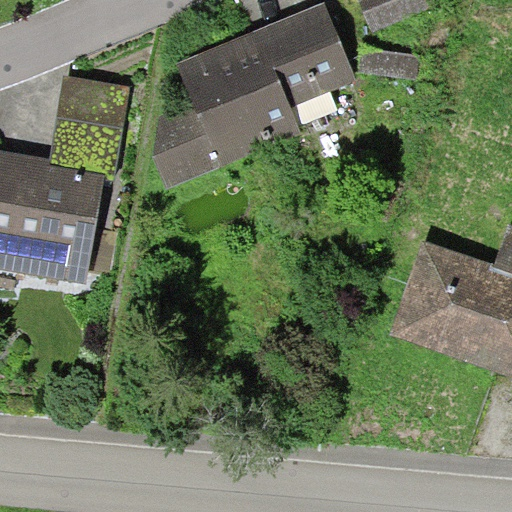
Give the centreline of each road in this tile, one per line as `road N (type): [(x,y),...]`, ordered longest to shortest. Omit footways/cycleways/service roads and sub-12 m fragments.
road 1 (tertiary): [(0,475),(465,511)]
road 2 (residential): [(0,60),(167,0)]
